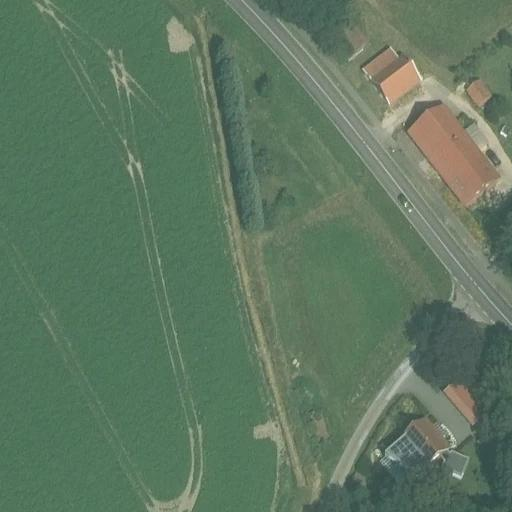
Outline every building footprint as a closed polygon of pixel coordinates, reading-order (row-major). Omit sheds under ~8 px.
[(392,49),(360,73),(389,111),(421,87),(392,49)] [(482,82),(468,93),(480,110),(495,99),(482,82)] [(405,140),(461,211),(498,182),(442,111),(405,140)] [(466,380),(447,397),(474,429),(494,412),(466,380)] [(447,454),(422,422),(397,442),(422,474),(447,454)] [(465,479),(470,461),(448,455),(443,473),(465,479)]
